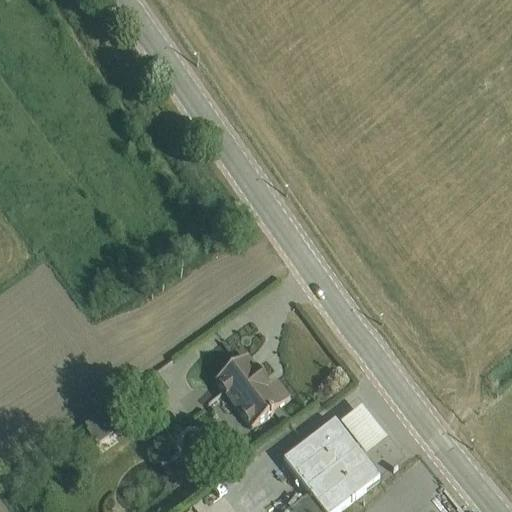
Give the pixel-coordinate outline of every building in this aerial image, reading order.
[(247,359),(215,384),(223,394),(251,431),(290,401),(275,383),(269,387),(247,359)] [(156,373),(84,424),(87,429),(86,430),(96,445),(152,405),(151,404),(169,391),(156,373)] [(223,394),(215,384),(192,387),(203,411),(223,394)] [(335,427),(284,466),(309,499),(292,511),(343,511),(379,484),(335,427)] [(236,511),(256,511),(275,493),(263,481),(235,511),(236,511)]
